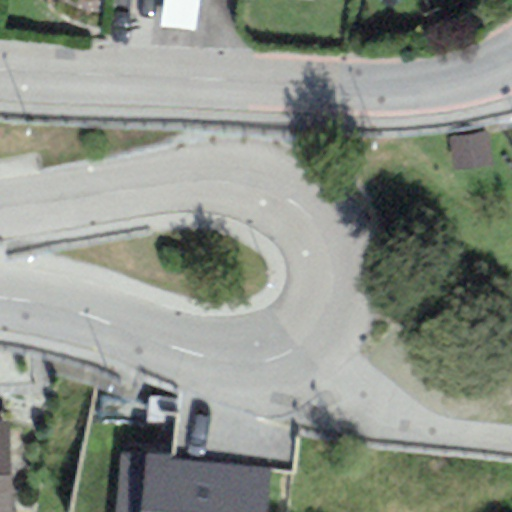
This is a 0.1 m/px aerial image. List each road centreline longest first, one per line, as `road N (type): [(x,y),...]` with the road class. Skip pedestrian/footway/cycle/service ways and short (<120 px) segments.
road 1 (tertiary): [(0,302),(246,362),(300,348),(334,294),(334,264),(311,215),(258,184),(182,182),(0,210)]
road 2 (tertiary): [(0,73),(413,90),(511,60)]
